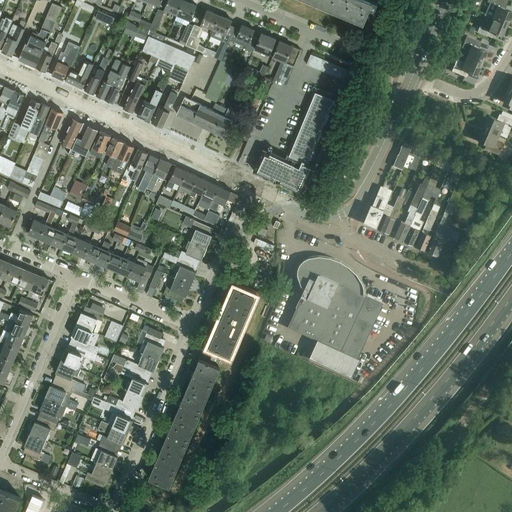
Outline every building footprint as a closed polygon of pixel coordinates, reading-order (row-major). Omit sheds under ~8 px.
[(71,66),(97,7),(79,0),(76,0),(61,34),(58,41),(67,45),(63,52),(68,54),(64,63),(57,60),(51,74),(63,79),(69,65),(71,66)] [(161,0),(147,0),(148,1),(147,3),(145,8),(150,11),(154,3),(159,6),(161,0)] [(176,14),(182,0),(167,0),(163,9),(176,14)] [(190,20),(196,5),(184,0),(182,0),(176,14),(190,20)] [(315,0),(363,20),(369,5),(373,7),(373,8),(374,8),(376,0),(315,0)] [(490,3),(485,14),(493,18),(509,24),(511,16),(511,11),(504,8),(506,3),(499,0),(487,0),(487,2),(490,3)] [(216,22),(219,15),(206,9),(200,23),(213,28),(216,22)] [(157,10),(151,24),(149,30),(150,31),(155,32),(163,12),(157,10)] [(140,19),(141,16),(130,11),(128,17),(139,21),(140,19)] [(223,40),(224,37),(231,20),(219,15),(216,22),(213,28),(210,35),(221,39),(223,40)] [(0,47),(6,34),(10,24),(12,19),(6,16),(5,18),(2,17),(0,20),(0,47)] [(35,66),(42,51),(55,20),(46,17),(39,34),(33,31),(27,44),(25,43),(18,58),(35,66)] [(504,36),(509,24),(493,18),(490,23),(483,20),(478,32),(491,38),(494,32),(504,36)] [(12,55),(24,28),(27,21),(23,19),(20,26),(17,25),(16,27),(12,25),(8,35),(1,50),(12,55)] [(151,24),(140,19),(139,21),(137,25),(140,26),(142,27),(149,30),(151,24)] [(137,25),(128,21),(123,31),(135,36),(136,35),(140,26),(137,25)] [(187,40),(193,25),(187,22),(180,37),(187,40)] [(194,24),(193,25),(187,40),(185,45),(195,49),(200,39),(196,37),(201,27),(194,24)] [(251,36),(254,30),(241,24),(236,36),(234,41),(246,46),(245,49),(253,52),(254,48),(258,39),(251,36)] [(149,30),(142,27),(140,26),(136,35),(147,39),(148,36),(150,31),(149,30)] [(269,54),(275,39),(261,33),(258,39),(254,48),(269,54)] [(163,60),(174,64),(188,70),(195,56),(148,36),(147,39),(142,51),(158,58),(163,60)] [(470,51),(467,57),(483,64),(488,52),(478,48),(481,42),(467,36),(462,48),(470,51)] [(229,39),(224,37),(223,40),(221,39),(213,56),(220,60),(224,50),(229,39)] [(273,56),(281,60),(295,65),(301,50),(279,40),(273,56)] [(47,53),(42,51),(35,66),(45,71),(57,45),(51,42),(47,53)] [(230,53),(224,50),(220,60),(227,62),(230,53)] [(309,53),(305,63),(306,63),(311,66),(315,55),(310,53),(309,53)] [(315,55),(311,66),(316,68),(320,58),(315,56),(315,55)] [(94,94),(109,59),(102,56),(96,68),(93,67),(83,89),(94,94)] [(478,76),(483,64),(467,57),(465,63),(457,59),(452,71),(466,77),(468,72),(478,76)] [(104,99),(122,61),(116,58),(111,69),(112,70),(106,81),(103,79),(96,95),(104,99)] [(320,58),(316,68),(321,70),(325,60),(321,58),(320,58)] [(69,70),(65,80),(82,88),(93,63),(84,59),(78,74),(69,70)] [(132,112),(148,79),(142,76),(139,81),(136,79),(144,63),(137,60),(129,78),(135,81),(123,107),(132,112)] [(229,70),(232,64),(227,62),(220,60),(218,65),(229,70)] [(291,74),(295,65),(281,60),(278,68),(291,74)] [(325,60),(321,70),(322,70),(326,72),(331,62),(326,60),(325,60)] [(113,103),(120,88),(130,65),(122,61),(104,99),(113,103)] [(331,62),(326,72),(327,72),(332,74),(336,64),(331,62)] [(183,82),(188,70),(174,64),(169,76),(183,82)] [(230,86),(238,67),(232,64),(229,70),(227,76),(224,81),(223,84),(230,86)] [(263,78),(268,66),(262,64),(259,70),(257,75),(263,78)] [(336,64),(332,74),(337,77),(341,66),(336,64)] [(227,76),(229,70),(218,65),(215,71),(227,76)] [(341,66),(337,77),(342,79),(346,69),(341,66)] [(251,67),(249,72),(257,75),(259,70),(251,67)] [(288,82),(291,74),(278,68),(274,76),(288,82)] [(346,69),(342,79),(348,81),(352,71),(346,69)] [(224,81),(227,76),(215,71),(213,76),(224,81)] [(222,87),(223,84),(224,81),(213,76),(211,82),(222,87)] [(149,120),(166,83),(159,80),(150,101),(143,98),(136,114),(149,120)] [(220,93),(222,87),(211,82),(208,87),(220,93)] [(0,118),(1,119),(13,89),(4,85),(0,94),(0,99),(2,101),(0,105),(0,118)] [(217,98),(220,93),(208,87),(206,93),(217,98)] [(162,126),(178,91),(172,88),(163,108),(158,106),(151,121),(162,126)] [(13,118),(23,94),(13,89),(1,119),(0,120),(0,131),(2,133),(9,116),(13,118)] [(511,90),(508,89),(503,100),(511,104),(511,106),(511,110),(511,90)] [(289,154),(288,155),(301,160),(314,165),(314,164),(313,164),(310,163),(312,159),(316,149),(320,138),(323,131),(328,120),(331,113),(334,105),(336,100),(315,91),(289,154)] [(196,123),(204,106),(184,97),(176,113),(196,123)] [(30,129),(41,102),(32,98),(20,124),(14,122),(8,135),(15,138),(17,133),(26,137),(27,135),(30,129)] [(244,123),(252,126),(256,115),(255,114),(260,101),(253,99),(244,123)] [(49,106),(41,102),(30,129),(38,133),(42,124),(49,106)] [(228,109),(216,103),(214,102),(211,109),(217,113),(215,116),(216,116),(217,117),(216,118),(218,119),(213,131),(223,135),(231,119),(233,120),(238,111),(229,107),(228,109)] [(217,117),(216,116),(215,116),(217,113),(211,109),(204,106),(196,123),(213,131),(218,119),(216,118),(217,117)] [(56,128),(63,112),(52,107),(38,140),(43,142),(51,125),(56,128)] [(507,138),(511,126),(511,114),(504,111),(502,115),(501,114),(498,120),(489,116),(484,128),(499,135),(507,138)] [(78,132),(82,122),(82,121),(72,117),(64,137),(61,143),(71,147),(78,132)] [(83,134),(88,124),(82,122),(78,132),(83,134)] [(87,153),(97,128),(88,124),(83,134),(79,143),(82,144),(80,150),(83,151),(76,168),(79,170),(84,159),(87,153)] [(497,141),(499,135),(484,128),(478,140),(488,144),(486,149),(499,155),(504,144),(497,141)] [(101,156),(110,135),(99,130),(89,151),(101,156)] [(116,156),(123,141),(112,136),(105,151),(110,154),(105,165),(111,167),(112,164),(113,162),(116,156)] [(43,158),(49,145),(43,142),(38,140),(33,154),(43,158)] [(126,161),(133,146),(123,141),(116,156),(113,162),(112,164),(111,167),(110,169),(121,174),(126,161)] [(403,170),(409,154),(412,146),(404,143),(402,148),(401,148),(399,154),(398,154),(393,166),(403,170)] [(421,159),(424,151),(412,146),(409,154),(421,159)] [(140,169),(147,152),(137,148),(130,165),(135,167),(130,180),(134,182),(140,169)] [(254,169),(253,170),(263,175),(267,177),(272,179),(273,179),(277,181),(276,181),(279,183),(283,184),(293,189),(296,191),(301,193),(306,181),(308,177),(314,165),(301,160),(299,166),(263,149),(262,151),(259,158),(257,162),(254,169)] [(159,158),(160,158),(150,153),(143,169),(146,170),(138,188),(144,191),(146,187),(159,158)] [(43,158),(33,154),(31,159),(41,164),(43,158)] [(171,163),(159,158),(146,187),(153,190),(159,175),(164,177),(171,163)] [(41,164),(31,159),(28,165),(39,170),(41,164)] [(0,163),(0,171),(9,176),(12,169),(0,163)] [(39,170),(28,165),(26,170),(36,175),(39,170)] [(180,184),(186,170),(175,165),(169,179),(166,185),(172,187),(174,182),(180,184)] [(22,181),(24,176),(24,175),(12,169),(9,176),(22,181)] [(36,175),(26,170),(24,175),(24,176),(34,181),(36,175)] [(191,189),(197,176),(186,170),(180,184),(177,190),(182,193),(183,191),(189,194),(191,189)] [(207,170),(204,175),(215,179),(217,174),(207,170)] [(32,186),(34,181),(24,176),(22,181),(32,186)] [(202,194),(208,180),(197,176),(191,189),(189,194),(194,196),(196,192),(202,194)] [(416,213),(423,197),(430,181),(424,179),(422,185),(420,184),(409,210),(411,211),(405,223),(401,221),(394,236),(404,241),(416,214),(416,213)] [(216,193),(219,185),(216,184),(208,180),(202,194),(199,199),(200,200),(210,205),(213,200),(216,193)] [(107,193),(112,185),(106,181),(101,190),(107,193)] [(27,197),(30,190),(14,183),(11,190),(27,197)] [(81,199),(84,194),(87,186),(81,183),(77,191),(71,188),(69,193),(81,199)] [(224,205),(230,191),(219,185),(216,193),(213,200),(210,205),(209,207),(215,210),(219,202),(224,205)] [(377,228),(384,213),(393,191),(381,186),(373,205),(371,205),(364,222),(377,228)] [(62,200),(66,192),(55,187),(51,195),(54,197),(62,200)] [(51,195),(40,191),(37,197),(60,207),(62,200),(54,197),(51,195)] [(94,206),(96,200),(84,194),(81,199),(86,202),(94,206)] [(171,204),(173,200),(162,195),(160,194),(156,202),(169,208),(171,204)] [(390,234),(405,198),(399,196),(395,205),(390,216),(386,214),(380,230),(390,234)] [(413,245),(420,230),(418,229),(430,201),(423,197),(416,213),(416,214),(404,241),(413,245)] [(49,212),(52,206),(36,200),(34,206),(49,212)] [(182,209),(184,205),(173,200),(171,204),(182,209)] [(86,202),(81,212),(92,218),(97,207),(94,206),(86,202)] [(453,215),(457,206),(449,203),(445,212),(453,215)] [(0,221),(10,225),(17,210),(5,205),(0,215),(0,221)] [(193,214),(195,210),(184,205),(182,209),(193,214)] [(50,242),(56,228),(50,225),(53,217),(52,217),(56,208),(52,206),(49,212),(45,222),(39,238),(50,242)] [(203,219),(206,215),(195,210),(193,214),(203,219)] [(220,215),(216,213),(208,210),(206,215),(203,219),(215,225),(220,215)] [(425,251),(431,236),(429,235),(438,213),(432,210),(416,247),(425,251)] [(111,217),(105,214),(100,224),(107,227),(111,217)] [(39,238),(45,222),(41,220),(40,221),(34,219),(28,233),(39,238)] [(129,229),(131,225),(118,219),(114,229),(127,234),(129,229)] [(195,229),(190,240),(206,247),(211,235),(205,232),(208,226),(194,220),(191,227),(195,229)] [(438,256),(444,242),(443,242),(446,234),(449,235),(452,228),(441,222),(428,252),(438,256)] [(259,226),(258,230),(257,231),(258,233),(264,235),(266,235),(268,230),(267,228),(261,226),(259,226)] [(61,247),(67,231),(62,229),(62,230),(56,228),(50,242),(61,247)] [(141,240),(143,235),(129,229),(127,234),(141,240)] [(72,252),(78,237),(71,234),(72,233),(67,231),(61,247),(72,252)] [(83,256),(90,240),(85,238),(84,240),(78,237),(72,252),(83,256)] [(201,259),(206,247),(190,240),(186,238),(183,244),(188,246),(185,252),(181,250),(181,251),(177,249),(174,255),(178,257),(192,263),(195,257),(201,259)] [(94,261),(100,246),(94,244),(94,242),(90,240),(83,256),(94,261)] [(105,266),(112,250),(107,248),(107,249),(100,246),(94,261),(105,266)] [(117,271),(123,256),(116,253),(117,252),(112,250),(105,266),(117,271)] [(128,275),(134,259),(129,257),(129,259),(123,256),(117,271),(128,275)] [(304,288),(305,289),(307,291),(290,328),(318,340),(309,358),(352,377),(360,359),(358,358),(383,303),(363,294),(363,289),(361,284),(359,279),(356,275),(352,271),(348,268),(344,265),(339,263),(335,261),(330,259),(325,258),(320,258),(318,258),(317,256),(311,257),(311,259),(310,259),(305,261),(301,265),(299,270),(299,275),(300,280),(302,285),(304,288)] [(190,283),(195,272),(189,269),(192,263),(178,257),(176,264),(179,265),(175,277),(190,283)] [(0,275),(6,278),(12,263),(0,258),(0,275)] [(149,277),(153,267),(145,264),(145,265),(139,263),(139,261),(134,259),(128,275),(140,280),(142,274),(149,277)] [(18,283),(24,268),(12,263),(6,278),(18,283)] [(29,288),(36,273),(24,268),(18,283),(29,288)] [(155,288),(162,271),(156,269),(149,286),(155,288)] [(42,293),(48,278),(36,273),(29,288),(42,293)] [(190,283),(175,277),(171,275),(163,293),(177,299),(179,293),(185,295),(190,283)] [(255,294),(240,288),(234,285),(228,299),(228,298),(226,302),(227,303),(221,315),(242,324),(255,294)] [(37,303),(25,298),(22,305),(35,310),(37,303)] [(103,313),(89,307),(87,314),(81,311),(76,323),(95,332),(98,325),(94,323),(96,318),(100,320),(103,313)] [(28,325),(33,314),(19,308),(17,314),(11,312),(10,315),(9,317),(14,320),(28,325)] [(229,354),(242,324),(221,315),(216,328),(215,328),(214,332),(209,345),(229,354)] [(116,340),(123,324),(112,319),(105,336),(116,340)] [(23,337),(28,325),(14,320),(9,331),(23,337)] [(95,332),(76,323),(70,336),(76,338),(74,344),(88,350),(90,343),(86,342),(91,330),(95,332)] [(18,348),(23,337),(9,331),(4,329),(0,338),(0,340),(4,343),(18,348)] [(158,344),(160,338),(146,332),(143,339),(139,350),(141,351),(143,352),(143,351),(159,358),(164,346),(158,344)] [(0,354),(13,360),(18,348),(4,343),(0,352),(0,354)] [(95,361),(97,354),(88,350),(74,344),(71,350),(65,348),(60,360),(77,367),(81,355),(95,361)] [(153,371),(159,358),(143,351),(143,352),(141,351),(138,358),(140,359),(138,364),(126,359),(123,365),(145,374),(147,368),(153,371)] [(0,367),(8,371),(13,360),(0,354),(0,367)] [(219,367),(216,366),(199,358),(193,372),(192,371),(191,375),(191,376),(186,388),(207,397),(219,367)] [(77,376),(80,369),(76,367),(77,367),(60,360),(55,372),(61,375),(58,381),(82,391),(85,384),(71,378),(73,374),(77,376)] [(143,395),(148,383),(142,381),(145,374),(123,365),(121,372),(132,377),(130,382),(128,381),(125,388),(143,395)] [(0,381),(3,383),(8,371),(0,367),(0,381)] [(68,398),(71,391),(92,400),(94,396),(82,391),(58,381),(56,387),(50,384),(45,396),(65,405),(67,406),(75,409),(78,402),(68,398)] [(103,388),(100,394),(107,398),(110,392),(103,388)] [(138,407),(143,395),(125,388),(127,389),(122,400),(109,394),(106,401),(129,411),(132,405),(138,407)] [(194,427),(207,397),(186,388),(180,401),(178,405),(179,405),(173,418),(194,427)] [(67,406),(65,405),(45,396),(39,408),(45,411),(43,417),(57,423),(59,417),(62,418),(67,406)] [(127,431),(133,419),(127,417),(129,411),(106,401),(103,408),(112,412),(108,423),(127,431)] [(54,429),(57,423),(43,417),(40,423),(34,420),(29,432),(46,439),(50,428),(54,429)] [(181,456),(194,427),(173,418),(168,431),(167,430),(165,434),(166,435),(161,447),(181,456)] [(122,443),(127,431),(108,423),(101,420),(98,428),(109,432),(107,436),(103,434),(100,441),(114,447),(116,441),(122,443)] [(41,451),(46,439),(29,432),(24,445),(30,447),(27,454),(41,460),(44,452),(41,451)] [(78,432),(75,439),(80,442),(83,434),(78,432)] [(112,467),(117,456),(111,453),(114,447),(100,441),(99,441),(99,442),(100,442),(98,447),(96,446),(91,458),(96,461),(97,461),(112,467)] [(168,486),(181,456),(161,447),(155,460),(154,460),(153,464),(148,477),(168,486)] [(75,466),(81,454),(72,450),(67,462),(75,466)] [(44,452),(41,460),(43,461),(48,462),(51,455),(44,452)] [(107,480),(112,467),(97,461),(96,461),(91,473),(87,471),(84,478),(98,484),(101,478),(107,480)] [(0,511),(13,511),(20,497),(0,488),(0,511)]
